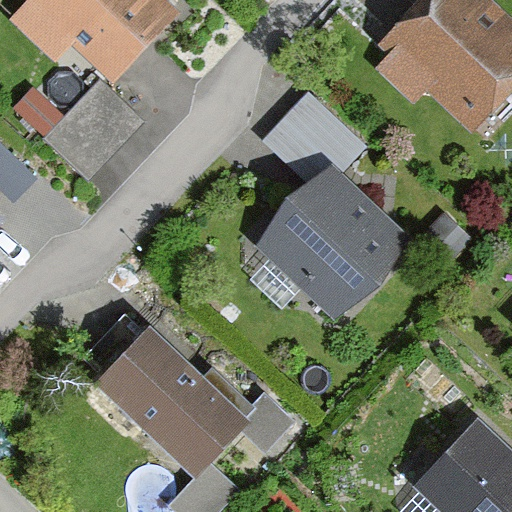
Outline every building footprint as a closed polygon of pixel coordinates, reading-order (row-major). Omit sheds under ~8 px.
[(139,0),(35,0),(6,32),(57,79),(73,61),(111,96),(173,30),(139,0)] [(511,94),(511,39),(468,0),(426,0),(372,60),(382,69),(373,79),(414,116),(427,102),(470,141),(511,94)] [(406,248),(320,178),(252,259),(338,330),(406,248)] [(250,430),(149,334),(94,391),(195,487),(250,430)] [(511,511),(511,463),(469,427),(407,499),(422,511),(511,511)]
